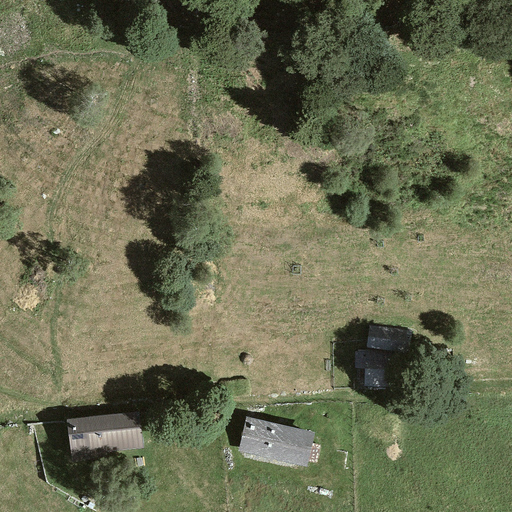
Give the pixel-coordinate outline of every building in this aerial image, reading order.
[(87,0),(85,6),(150,34),(164,2),(160,0),(87,0)] [(393,334),(370,330),(366,350),(390,354),(393,334)] [(390,360),(364,358),(362,391),(388,393),(390,360)] [(140,417),(67,428),(73,466),(146,455),(140,417)] [(315,436),(249,423),(241,463),(307,476),(315,436)]
